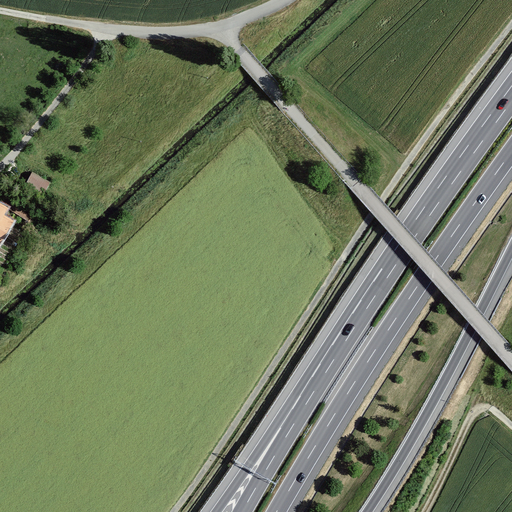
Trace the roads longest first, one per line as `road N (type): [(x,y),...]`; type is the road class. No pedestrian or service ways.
road 1 (track): [(511,24),(385,194),(173,511)]
road 2 (motorway): [(276,511),(393,321),(511,151)]
road 3 (motorway): [(511,100),(288,432)]
road 4 (motorway): [(367,511),(511,248)]
road 5 (track): [(424,511),(476,411),(491,407),(511,426)]
